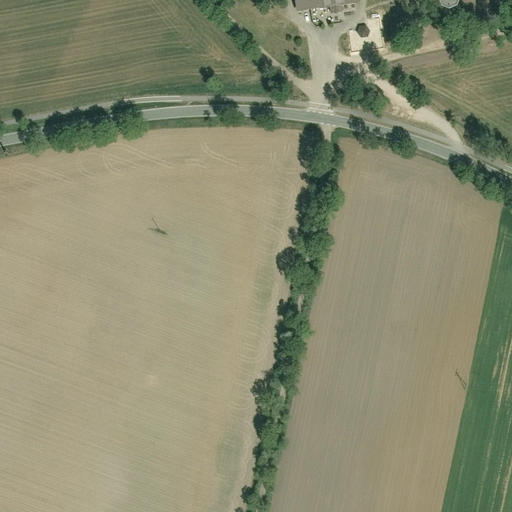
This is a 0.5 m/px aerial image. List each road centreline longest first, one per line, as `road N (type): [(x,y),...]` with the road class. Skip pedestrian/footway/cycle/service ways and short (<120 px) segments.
road 1 (unclassified): [(334,123),(261,511)]
road 2 (tertiary): [(0,145),(207,114),(317,120)]
road 3 (track): [(511,29),(323,70)]
road 4 (tertiary): [(334,123),(409,143),(511,188)]
road 5 (residential): [(317,120),(311,94),(210,0)]
road 6 (track): [(355,63),(443,123),(462,163)]
